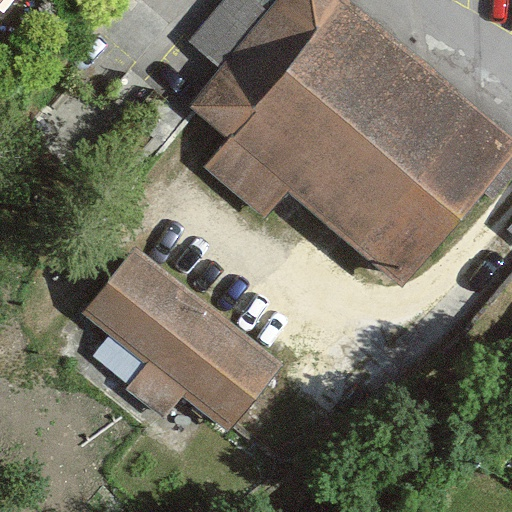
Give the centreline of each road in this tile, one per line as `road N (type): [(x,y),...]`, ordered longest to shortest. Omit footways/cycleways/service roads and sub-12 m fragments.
road 1 (track): [(511,201),(463,257),(401,305),(334,310),(268,287),(202,244),(169,206),(154,156),(155,67),(180,0)]
road 2 (residential): [(511,70),(400,0)]
